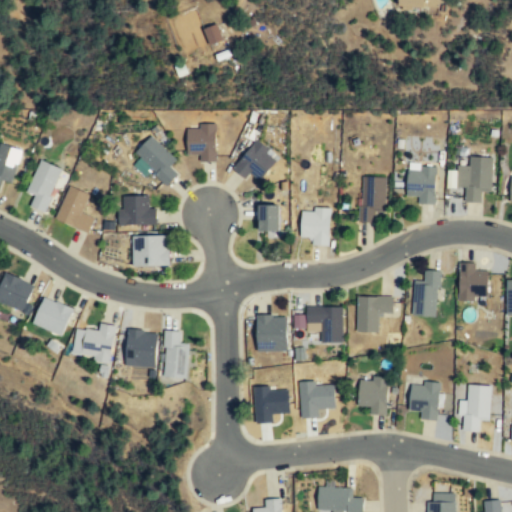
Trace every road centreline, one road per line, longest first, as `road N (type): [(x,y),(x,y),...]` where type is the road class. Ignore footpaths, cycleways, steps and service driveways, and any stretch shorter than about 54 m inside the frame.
road 1 (residential): [(0,229),(95,281),(185,296),(252,279),(328,273),(450,234),(511,243)]
road 2 (residential): [(511,472),(391,448),(223,465)]
road 3 (residential): [(223,465),(222,287),(206,212)]
